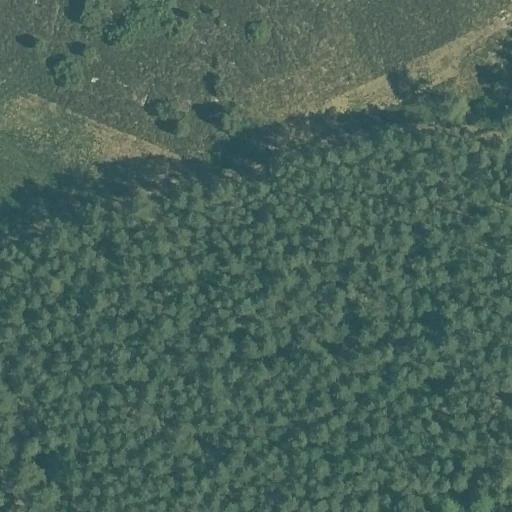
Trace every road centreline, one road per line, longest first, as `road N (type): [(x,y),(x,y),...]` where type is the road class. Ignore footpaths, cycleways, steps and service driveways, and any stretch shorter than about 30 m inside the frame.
road 1 (track): [(0,236),(338,130),(418,116),(511,136)]
road 2 (track): [(80,511),(0,345)]
